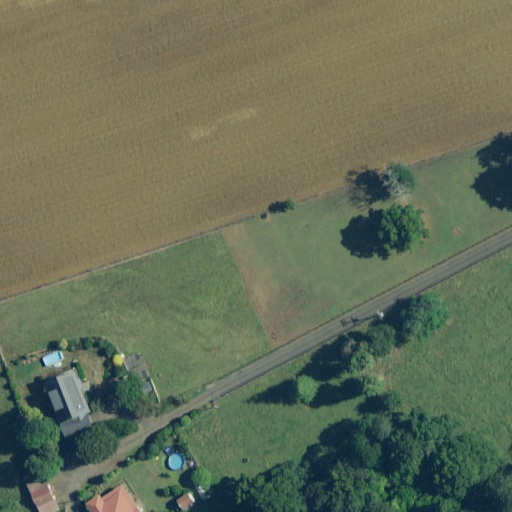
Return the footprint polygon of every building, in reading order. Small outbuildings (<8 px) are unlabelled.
[(48,384),(69,440),(100,428),(79,372),(48,384)] [(55,511),(63,508),(50,482),(31,492),(41,511),(55,511)] [(145,511),(126,484),(108,496),(105,492),(88,504),(92,511),(145,511)] [(212,497),(204,484),(196,488),(204,501),(212,497)] [(190,491),(177,501),(184,511),(186,511),(199,503),(190,491)]
